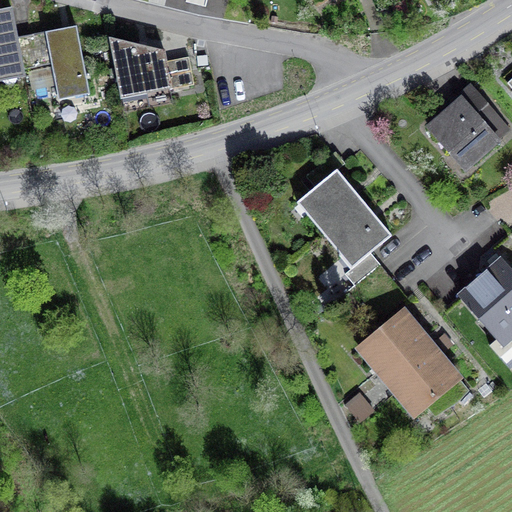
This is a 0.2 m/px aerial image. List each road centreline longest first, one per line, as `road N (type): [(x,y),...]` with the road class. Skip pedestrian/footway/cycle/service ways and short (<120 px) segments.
road 1 (tertiary): [(391,69),(218,145),(0,185)]
road 2 (residential): [(84,0),(391,69)]
road 3 (tertiary): [(511,2),(391,69)]
